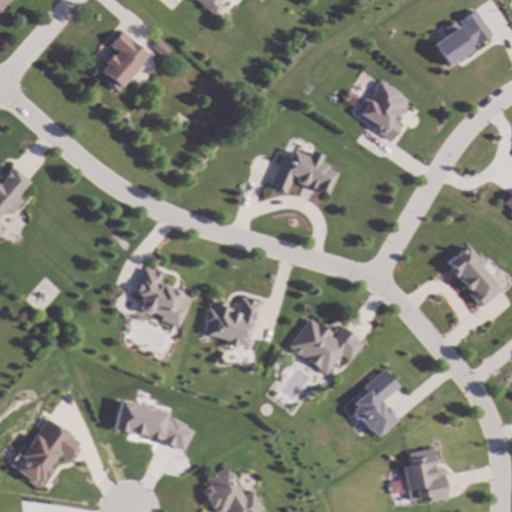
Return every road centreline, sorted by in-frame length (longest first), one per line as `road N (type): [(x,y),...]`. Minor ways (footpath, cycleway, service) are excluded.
road 1 (residential): [(496,511),(487,416),(381,289),(339,267),(168,216),(113,186),(0,93)]
road 2 (residential): [(371,283),(447,152),(511,91)]
